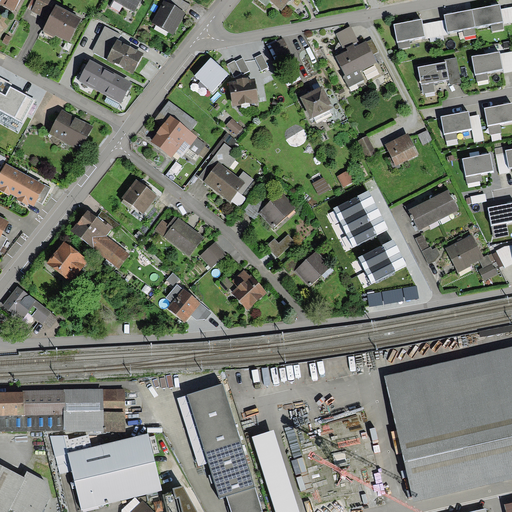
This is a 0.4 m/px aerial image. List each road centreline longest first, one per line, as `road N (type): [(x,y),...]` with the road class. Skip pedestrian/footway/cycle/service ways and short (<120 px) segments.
road 1 (residential): [(0,342),(306,324)]
road 2 (residential): [(306,324),(244,255),(118,144)]
road 3 (residential): [(202,31),(239,39),(448,0)]
road 4 (residential): [(306,324),(511,292)]
road 5 (residential): [(0,291),(118,144)]
road 6 (residential): [(128,131),(0,58)]
road 7 (residential): [(128,131),(202,31)]
